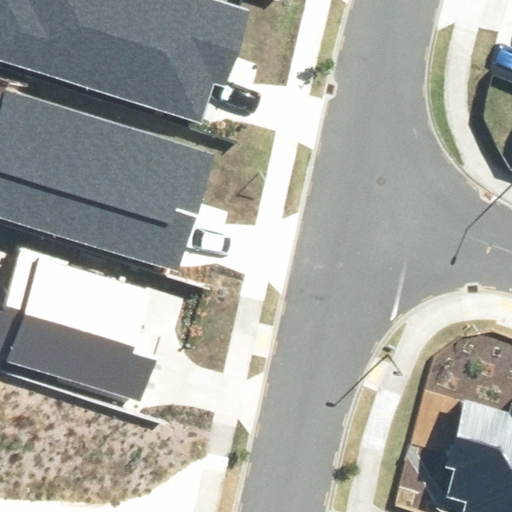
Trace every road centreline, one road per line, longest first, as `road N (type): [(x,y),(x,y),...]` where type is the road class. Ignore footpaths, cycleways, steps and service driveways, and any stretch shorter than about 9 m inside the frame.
road 1 (residential): [(368,226),(300,511)]
road 2 (residential): [(416,0),(368,226)]
road 3 (residential): [(368,226),(511,274)]
